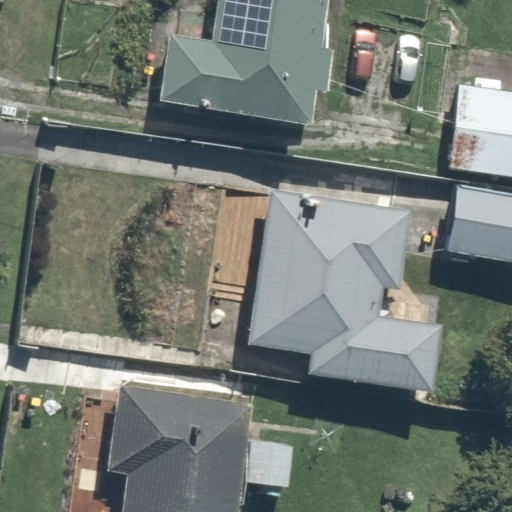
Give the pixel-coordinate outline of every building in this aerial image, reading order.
[(303,135),(326,0),(216,0),(208,47),(163,39),(150,108),(303,135)] [(511,91),(453,83),(442,163),(511,172),(511,91)] [(511,192),(449,183),(438,254),(511,266),(511,192)] [(406,214),(263,190),(237,345),(301,356),(297,378),(432,401),(443,333),(387,324),(406,214)] [(228,511),(244,421),(114,399),(101,476),(130,481),(124,511),(228,511)]
